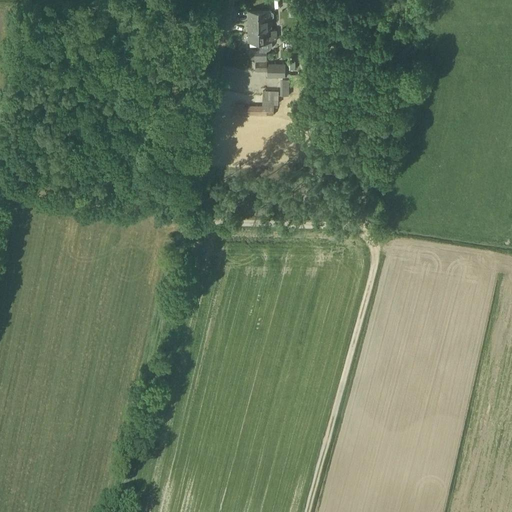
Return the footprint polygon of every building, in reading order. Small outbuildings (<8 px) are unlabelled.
[(259,11),(248,12),(248,34),(249,42),(260,42),(260,34),(259,11)] [(271,11),(259,11),(260,34),(260,42),(260,51),(266,51),(267,50),(268,50),(268,49),(269,48),(270,47),(270,46),(271,45),(271,44),(271,43),(271,42),(271,41),(271,39),(275,39),(275,30),(271,30),(271,17),(272,17),(273,16),(273,12),(272,11),(271,11)] [(260,51),(254,51),(255,59),(266,59),(266,51),(260,51)] [(284,77),(284,69),(267,69),(267,77),(284,77)] [(243,102),(235,102),(235,114),(243,114),(271,113),(271,100),(262,100),(262,106),(243,106),(243,102)]
